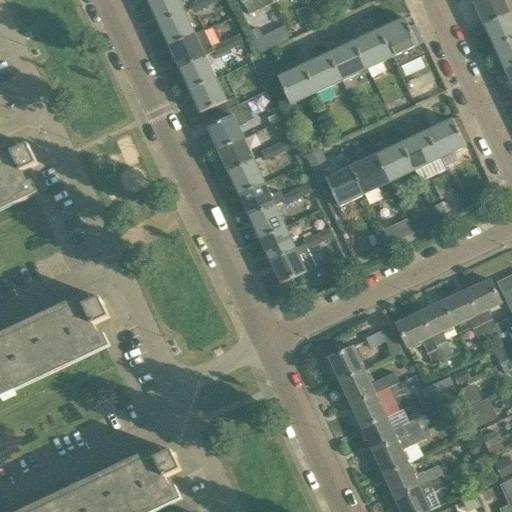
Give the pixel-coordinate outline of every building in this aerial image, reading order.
[(179,0),(153,0),(149,2),(159,24),(185,12),(179,0)] [(196,12),(209,6),(206,0),(200,0),(192,4),(196,12)] [(480,0),(473,4),(483,26),(510,13),(503,0),(480,0)] [(195,35),(185,12),(159,24),(170,47),(195,35)] [(511,18),(510,13),(483,26),(494,48),(511,39),(511,18)] [(424,57),(419,47),(406,18),(380,31),(393,59),(398,69),(424,57)] [(291,39),(285,26),(262,37),(258,28),(249,32),(260,54),(291,39)] [(195,35),(170,47),(180,69),(206,57),(215,53),(213,48),(204,30),(195,35)] [(355,42),(368,70),(393,59),(380,31),(355,42)] [(227,41),(231,49),(243,44),(239,36),(227,41)] [(511,39),(494,48),(504,69),(511,64),(511,39)] [(231,49),(227,41),(213,48),(215,53),(216,56),(231,49)] [(329,54),(342,82),(368,70),(355,42),(329,54)] [(329,54),(304,66),(317,94),(342,82),(329,54)] [(206,57),(180,69),(191,91),(216,79),(206,57)] [(291,106),(317,94),(304,66),(278,78),(291,106)] [(216,79),(191,91),(201,114),(218,106),(221,113),(234,106),(231,100),(236,98),(225,75),(216,79)] [(440,80),(432,84),(430,90),(434,97),(446,91),(440,80)] [(234,106),(221,113),(224,120),(208,128),(218,151),(244,139),(234,116),(238,114),(234,106)] [(276,115),(268,119),(271,126),(279,122),(276,115)] [(453,120),(427,132),(441,160),(466,148),(453,120)] [(427,132),(402,144),(415,172),(441,160),(427,132)] [(244,139),(218,151),(229,173),(255,161),(244,139)] [(288,141),(275,147),(279,155),(292,149),(288,141)] [(390,184),(415,172),(402,144),(377,156),(390,184)] [(0,209),(33,194),(23,173),(39,165),(29,145),(14,153),(12,150),(0,155),(0,209)] [(265,161),(279,155),(275,147),(262,153),(265,161)] [(321,150),(306,157),(314,174),(329,167),(321,150)] [(364,196),(390,184),(377,156),(351,168),(364,196)] [(364,196),(351,168),(346,157),(337,162),(342,172),(326,180),(339,208),(364,196)] [(255,161),(229,173),(239,196),(265,183),(255,161)] [(477,202),(491,195),(484,181),(470,188),(477,202)] [(239,196),(250,218),(276,206),(265,183),(239,196)] [(296,191),(299,199),(313,193),(309,184),(296,191)] [(286,205),(299,199),(296,191),(282,197),(286,205)] [(452,213),(446,202),(433,208),(438,219),(452,213)] [(276,206),(250,218),(260,239),(286,227),(276,206)] [(397,224),(383,231),(389,244),(404,238),(397,224)] [(286,227),(260,239),(270,262),(296,249),(286,227)] [(317,235),(321,243),(333,237),(330,229),(317,235)] [(321,243),(317,235),(303,242),(305,246),(307,250),(321,243)] [(296,249),(270,262),(281,285),(316,269),(307,250),(305,246),(296,250),(296,249)] [(511,275),(497,283),(502,293),(511,288),(511,275)] [(491,280),(466,292),(472,304),(477,316),(478,316),(502,304),(497,294),(496,292),(496,290),(491,280)] [(511,302),(511,288),(502,293),(507,305),(511,302)] [(482,326),(483,325),(478,316),(477,316),(472,304),(466,292),(443,303),(448,313),(448,315),(449,317),(454,327),(468,320),(473,330),(480,344),(489,340),(482,326)] [(0,395),(104,346),(95,325),(110,318),(101,298),(85,305),(84,303),(0,342),(0,395)] [(426,328),(431,338),(432,337),(436,347),(435,347),(442,362),(453,356),(447,342),(442,333),(454,327),(449,317),(448,315),(448,313),(443,303),(420,314),(424,324),(425,326),(426,328)] [(420,314),(397,325),(401,335),(402,337),(403,338),(408,349),(431,338),(426,328),(425,326),(424,324),(420,314)] [(381,332),(366,339),(371,349),(386,342),(393,358),(403,354),(392,331),(382,335),(381,332)] [(495,354),(500,365),(511,358),(511,346),(509,348),(495,354)] [(330,359),(340,382),(365,371),(354,348),(330,359)] [(404,361),(401,355),(395,357),(398,364),(404,361)] [(511,358),(500,365),(505,375),(511,371),(511,358)] [(371,384),(365,371),(340,382),(351,406),(399,383),(395,373),(371,384)] [(471,381),(467,371),(455,377),(459,386),(471,381)] [(363,429),(387,418),(381,405),(404,394),(399,383),(351,406),(363,429)] [(469,408),(476,405),(469,391),(463,394),(469,408)] [(479,430),(499,421),(490,401),(470,411),(479,430)] [(393,430),(387,418),(363,429),(373,452),(421,430),(417,420),(403,426),(402,425),(393,430)] [(384,476),(409,464),(402,451),(426,440),(421,430),(373,452),(384,476)] [(495,431),(485,436),(491,448),(501,443),(495,431)] [(469,456),(474,458),(479,456),(479,450),(474,447),(469,450),(469,456)] [(157,458),(155,455),(32,511),(147,511),(176,499),(166,478),(182,471),(172,451),(157,458)] [(496,464),(502,478),(511,473),(511,459),(511,457),(496,464)] [(415,477),(409,464),(384,476),(395,499),(419,487),(420,488),(429,483),(443,476),(438,466),(415,477)] [(429,483),(420,488),(419,487),(395,499),(401,511),(429,511),(440,507),(434,493),(448,486),(443,476),(429,483)] [(511,511),(511,486),(509,482),(500,486),(509,505),(511,511)]
